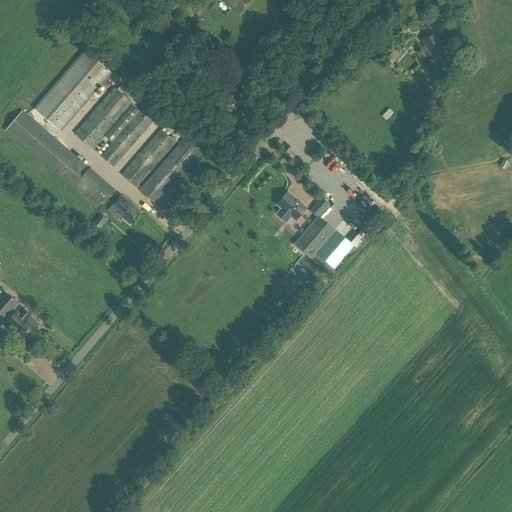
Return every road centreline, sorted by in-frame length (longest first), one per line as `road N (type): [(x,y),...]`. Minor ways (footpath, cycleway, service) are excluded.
road 1 (unclassified): [(0,451),(384,0)]
road 2 (track): [(466,341),(395,211),(293,106)]
road 3 (track): [(498,160),(433,170),(469,90)]
